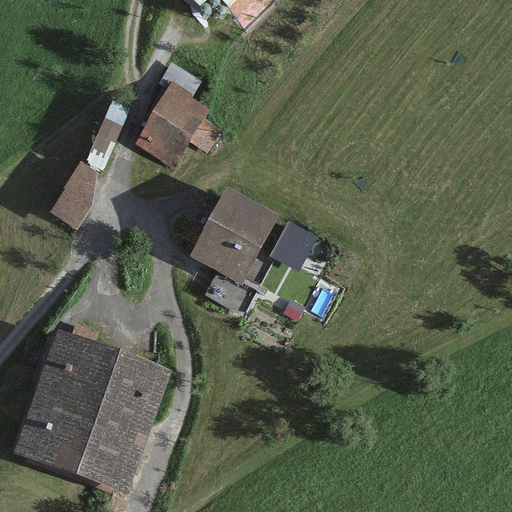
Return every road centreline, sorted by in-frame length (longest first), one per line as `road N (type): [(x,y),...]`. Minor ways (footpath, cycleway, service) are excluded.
road 1 (track): [(0,358),(122,210),(151,236),(187,385),(140,511)]
road 2 (track): [(189,511),(278,446),(511,315)]
